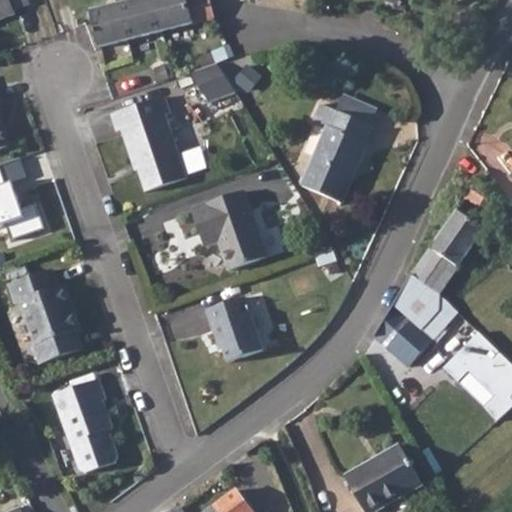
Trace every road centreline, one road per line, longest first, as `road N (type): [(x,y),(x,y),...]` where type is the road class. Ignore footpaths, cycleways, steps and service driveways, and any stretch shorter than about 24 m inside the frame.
road 1 (residential): [(457,117),(342,346),(189,476)]
road 2 (residential): [(189,476),(54,111),(69,75)]
road 3 (residential): [(226,0),(241,29),(321,25),(400,54),(457,117)]
